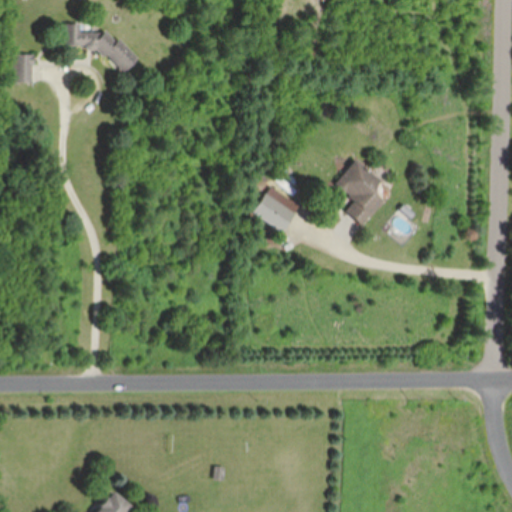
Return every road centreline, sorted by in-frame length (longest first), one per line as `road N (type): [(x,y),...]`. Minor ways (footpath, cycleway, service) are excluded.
road 1 (residential): [(0,386),(511,379)]
road 2 (residential): [(511,480),(494,425),(493,380),(508,0)]
